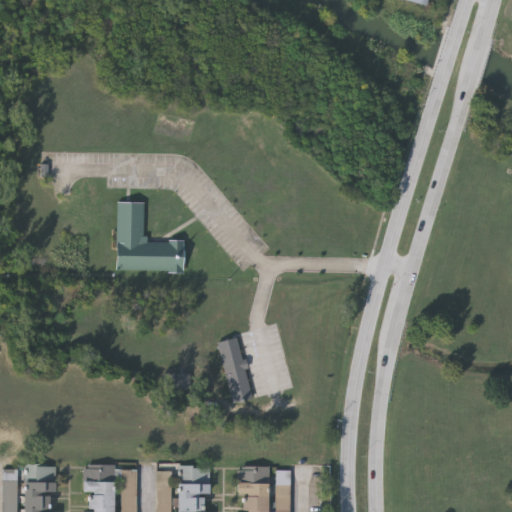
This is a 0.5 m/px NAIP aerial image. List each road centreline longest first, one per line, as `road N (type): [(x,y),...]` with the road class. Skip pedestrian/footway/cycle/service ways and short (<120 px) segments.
road 1 (secondary): [(441,84),(362,340),(347,511)]
road 2 (secondary): [(412,269),(463,93)]
road 3 (secondary): [(375,511),(392,332)]
